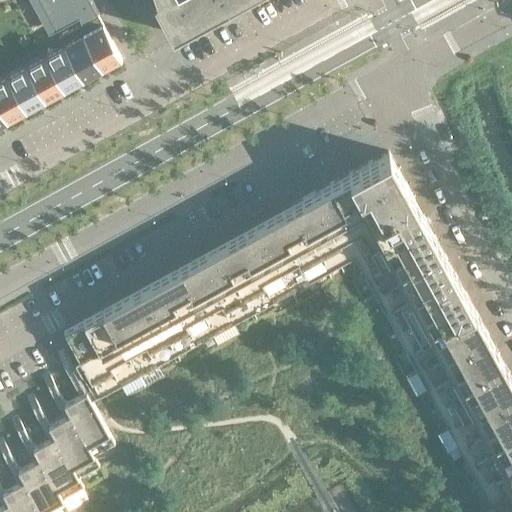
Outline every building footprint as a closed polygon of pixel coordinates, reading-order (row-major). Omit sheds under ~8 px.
[(77,17),(81,23),(97,14),(89,0),(38,0),(55,30),(77,17)] [(154,0),(172,34),(234,0),(154,0)] [(82,33),(101,69),(121,58),(101,23),(97,14),(81,23),(77,25),(82,33)] [(63,44),(82,79),(101,69),(82,33),(77,25),(57,36),(61,44),(63,44)] [(82,79),(63,44),(61,44),(44,54),(63,89),(82,79)] [(63,89),(44,54),(25,64),(44,100),(63,89)] [(44,100),(25,64),(6,75),(25,110),(44,100)] [(25,110),(6,75),(0,78),(0,109),(6,120),(25,110)] [(233,107),(240,119),(257,111),(250,99),(233,107)] [(87,389),(85,390),(99,415),(101,414),(103,413),(95,397),(99,395),(353,256),(424,217),(388,151),(63,329),(78,357),(74,360),(89,388),(87,389)] [(511,511),(511,378),(424,217),(353,256),(491,508),(484,511),(511,511)] [(77,375),(69,360),(63,363),(72,378),(77,375)] [(72,378),(79,393),(85,389),(77,375),(72,378)] [(62,397),(53,383),(48,386),(56,401),(62,397)] [(85,390),(85,389),(79,393),(64,401),(63,401),(69,412),(92,454),(93,454),(114,442),(99,415),(85,390)] [(62,397),(56,401),(64,415),(69,412),(63,401),(64,401),(62,397)] [(46,419),(38,405),(32,408),(41,423),(46,419)] [(54,434),(77,476),(78,476),(99,464),(93,454),(92,454),(69,412),(64,415),(48,423),(54,434)] [(46,419),(41,423),(48,437),(54,434),(48,423),(46,419)] [(31,442),(23,427),(17,430),(25,445),(31,442)] [(38,456),(61,498),(62,498),(83,486),(78,476),(77,476),(54,434),(48,437),(33,445),(38,456)] [(31,442),(25,445),(33,459),(38,456),(33,445),(31,442)] [(16,464),(8,449),(2,452),(10,467),(16,464)] [(23,478),(41,511),(61,511),(68,508),(62,498),(61,498),(38,456),(33,459),(18,467),(17,468),(23,478)] [(23,478),(17,468),(18,467),(16,464),(10,467),(18,481),(23,478)] [(8,500),(14,511),(41,511),(23,478),(18,481),(2,489),(2,490),(8,500)] [(0,511),(14,511),(8,500),(3,503),(0,504),(0,511)]
